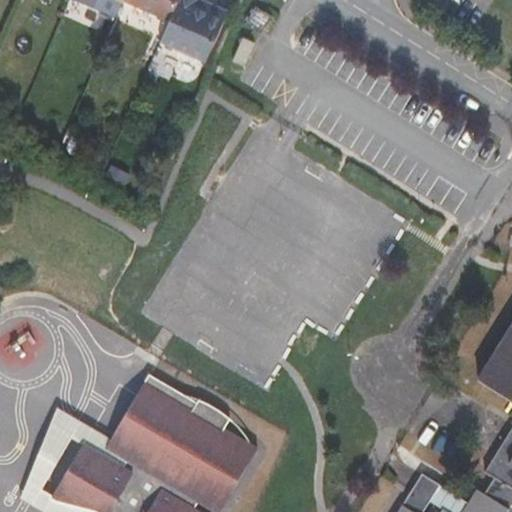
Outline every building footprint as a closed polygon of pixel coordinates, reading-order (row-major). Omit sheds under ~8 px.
[(132,0),(78,0),(124,20),(130,6),(131,4),(132,0)] [(187,0),(141,0),(139,7),(177,24),(187,0)] [(207,0),(187,0),(177,24),(167,46),(211,66),(217,53),(232,22),(203,9),(207,0)] [(256,6),(245,23),(261,33),(272,15),(256,6)] [(244,37),(234,62),(247,67),(257,43),(244,37)] [(397,511),(511,511),(511,325),(479,379),(511,400),(511,429),(486,471),(495,476),(485,493),(477,488),(468,502),(440,484),(423,474),(403,504),(397,511)] [(149,373),(144,380),(193,409),(197,401),(149,373)] [(200,511),(193,508),(197,501),(216,511),(219,511),(232,492),(258,446),(225,427),(231,418),(227,415),(219,409),(210,404),(199,398),(197,401),(193,409),(144,380),(118,424),(111,437),(105,447),(127,460),(123,467),(82,443),(53,496),(73,501),(98,508),(95,511),(67,511),(200,511)] [(20,497),(45,511),(67,511),(95,511),(98,508),(73,501),(53,496),(41,489),(64,432),(82,443),(123,467),(127,460),(105,447),(111,437),(58,406),(20,497)]
